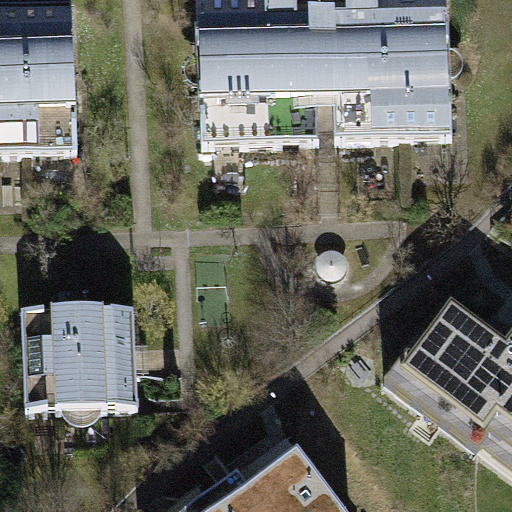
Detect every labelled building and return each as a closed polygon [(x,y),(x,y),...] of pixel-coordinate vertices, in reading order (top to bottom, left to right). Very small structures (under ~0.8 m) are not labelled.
[(305,14),(207,18),(214,163),(325,158),(324,132),(344,131),(345,159),(459,154),(452,4),(353,8),(354,36),(306,38),(305,14)] [(77,19),(0,22),(0,173),(83,170),(77,19)] [(449,309),(391,390),(511,477),(511,342),(507,350),(449,309)] [(141,329),(30,333),(33,434),(144,430),(141,329)] [(237,480),(195,510),(192,511),(338,511),(297,457),(246,494),(237,480)]
